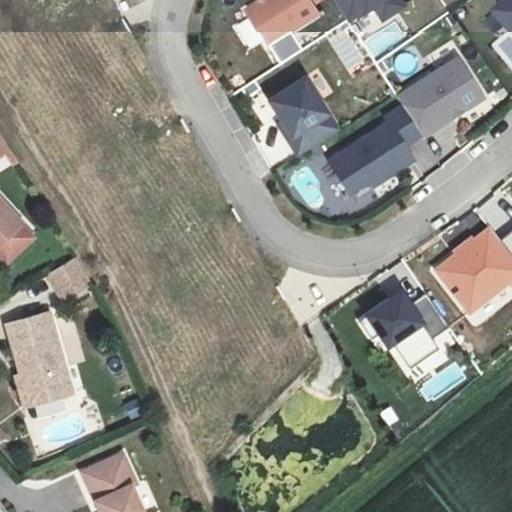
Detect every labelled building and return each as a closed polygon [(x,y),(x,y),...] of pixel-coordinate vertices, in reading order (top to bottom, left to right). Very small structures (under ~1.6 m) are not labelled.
[(247,17),(232,26),(249,57),(322,16),(315,4),(322,0),(254,0),(242,7),(247,17)] [(336,0),(352,24),(375,9),(384,23),(411,6),(406,0),(336,0)] [(511,0),(501,0),(492,8),(511,30),(511,0)] [(296,157),(341,130),(307,74),(262,101),(296,157)] [(418,132),(400,105),(382,116),(385,121),(326,159),(346,191),(377,172),(381,177),(411,158),(401,143),(418,132)] [(0,153),(9,148),(0,133),(0,153)] [(0,242),(22,223),(0,198),(0,242)] [(429,268),(465,318),(511,285),(511,258),(489,226),(429,268)] [(42,276),(59,307),(91,289),(74,258),(42,276)] [(364,313),(408,385),(448,361),(434,338),(446,330),(425,297),(411,306),(402,290),(364,313)] [(72,393),(49,311),(6,324),(22,383),(17,384),(24,406),(72,393)] [(136,483),(122,454),(88,470),(101,498),(95,501),(100,511),(142,511),(130,486),(136,483)] [(88,470),(82,472),(95,501),(101,498),(88,470)]
